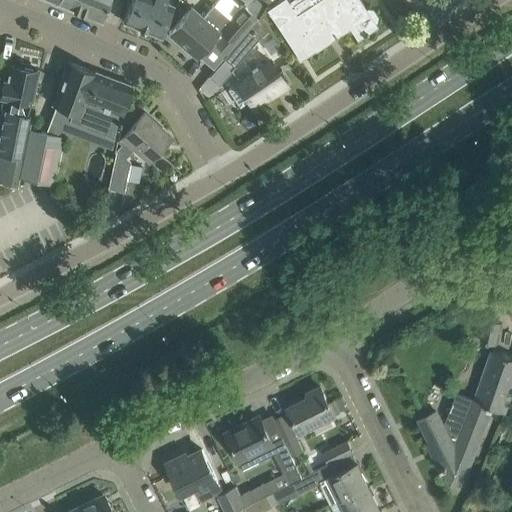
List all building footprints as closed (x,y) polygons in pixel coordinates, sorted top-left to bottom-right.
[(59,0),(58,3),(80,12),(85,0),(59,0)] [(110,0),(85,0),(80,12),(102,21),(110,0)] [(131,0),(131,2),(123,21),(162,36),(169,17),(172,6),(165,3),(166,0),(131,0)] [(276,0),(273,5),(268,8),(292,44),(308,34),(317,48),(351,26),(359,38),(364,35),(369,33),(368,31),(376,25),(359,0),(276,0)] [(227,53),(241,37),(257,17),(242,3),(229,18),(214,4),(203,16),(193,7),(183,18),(182,18),(169,33),(197,57),(212,40),(227,53)] [(233,71),(263,35),(260,32),(265,26),(259,17),(221,61),(233,71)] [(240,106),(250,99),(254,106),(270,96),(267,92),(284,81),(269,59),(238,80),(239,82),(229,88),(240,106)] [(133,86),(68,61),(52,104),(56,105),(46,132),(66,138),(68,131),(115,150),(123,114),(122,113),(133,86)] [(18,176),(26,127),(28,117),(23,116),(27,106),(34,69),(11,65),(8,81),(4,80),(1,96),(3,103),(1,136),(0,138),(0,182),(16,186),(18,176)] [(139,165),(131,163),(131,162),(126,157),(135,147),(149,160),(171,136),(144,112),(123,136),(118,141),(121,144),(116,150),(117,151),(113,168),(109,188),(124,191),(128,176),(136,178),(139,165)] [(54,184),(66,138),(46,132),(26,127),(18,176),(54,184)] [(488,198),(478,181),(468,188),(478,204),(488,198)] [(495,344),(500,322),(487,319),(482,341),(495,344)] [(511,390),(511,355),(493,349),(476,400),(491,406),(505,411),(511,390)] [(301,432),(318,424),(336,415),(321,386),(309,392),(308,397),(289,406),(301,432)] [(491,406),(476,400),(459,393),(445,427),(436,410),(421,418),(432,440),(429,442),(442,469),(446,467),(452,480),(453,480),(462,480),(491,406)] [(304,449),(296,433),(286,438),(276,417),(275,418),(284,436),(293,455),(304,449)] [(273,441),(271,436),(262,418),(244,427),(243,425),(227,432),(244,466),(274,452),(290,482),(294,480),(303,476),(293,455),(284,436),(273,441)] [(329,464),(336,460),(354,451),(348,440),(324,452),(329,464)] [(223,488),(203,449),(188,456),(187,453),(168,462),(182,492),(196,485),(203,498),(223,488)] [(342,498),(370,484),(358,463),(359,462),(359,461),(340,470),(336,460),(329,464),(303,476),(294,480),(299,493),(320,482),(325,492),(336,487),(342,498)] [(268,480),(241,494),(246,505),(268,493),(274,490),(262,488),(268,480)] [(335,511),(375,511),(383,508),(370,484),(342,498),(331,503),(335,511)] [(232,511),(246,505),(237,485),(217,495),(226,511),(232,511)] [(268,493),(246,505),(249,511),(259,511),(273,505),(268,493)] [(111,511),(103,494),(66,511),(111,511)]
